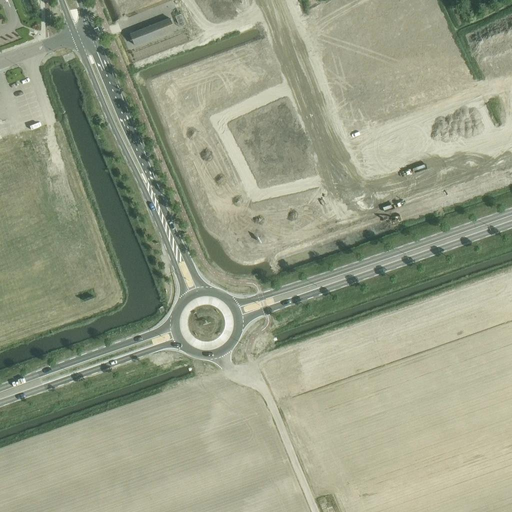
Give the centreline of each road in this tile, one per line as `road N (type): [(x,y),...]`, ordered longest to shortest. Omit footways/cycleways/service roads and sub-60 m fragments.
road 1 (secondary): [(511,210),(232,305)]
road 2 (secondary): [(238,323),(511,224)]
road 3 (tertiary): [(75,35),(187,298)]
road 4 (tertiary): [(204,291),(92,29)]
road 5 (residential): [(303,76),(226,104),(264,199),(337,174)]
road 6 (track): [(315,511),(263,389),(228,370),(220,352)]
road 7 (secondary): [(0,402),(180,341)]
road 8 (secondary): [(175,324),(0,389)]
road 9 (residential): [(337,174),(350,204),(492,152)]
